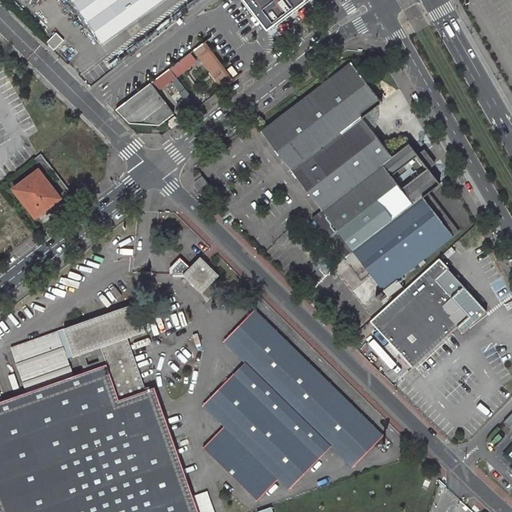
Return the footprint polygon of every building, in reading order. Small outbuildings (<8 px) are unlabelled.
[(72,0),(103,42),(162,0),(72,0)] [(243,0),(261,23),(263,22),(268,28),(304,0),(243,0)] [(63,40),(56,32),(46,42),(53,50),(63,40)] [(232,80),(202,42),(193,49),(223,88),(232,80)] [(182,60),(187,66),(194,60),(190,54),(182,60)] [(182,60),(149,84),(153,91),(167,81),(179,97),(185,93),(173,76),(187,66),(182,60)] [(261,132),(322,211),(408,145),(351,65),(261,132)] [(236,74),(231,66),(226,69),(232,77),(236,74)] [(159,128),(173,117),(153,91),(149,84),(121,104),(115,110),(130,125),(159,128)] [(199,110),(189,98),(176,107),(186,120),(199,110)] [(178,126),(173,121),(165,127),(170,132),(178,126)] [(440,185),(408,145),(322,211),(382,290),(454,237),(424,197),(440,185)] [(48,167),(38,154),(33,158),(43,171),(48,167)] [(14,189),(37,217),(50,207),(48,203),(58,194),(39,171),(14,189)] [(195,186),(201,194),(210,187),(202,177),(195,182),(195,186)] [(218,275),(200,257),(183,274),(202,292),(218,275)] [(487,311),(439,258),(370,321),(412,367),(457,326),(462,332),(487,311)] [(28,390),(0,400),(0,509),(1,511),(192,511),(149,388),(140,391),(121,338),(147,329),(138,301),(65,325),(75,353),(103,344),(109,362),(76,374),(74,368),(26,384),(28,390)] [(384,434),(255,310),(222,342),(245,363),(204,406),(224,429),(204,448),(258,502),(278,481),(289,490),(332,447),(353,469),(384,434)] [(13,345),(19,362),(66,345),(60,329),(13,345)] [(19,362),(20,367),(67,350),(66,345),(19,362)] [(67,350),(20,367),(25,381),(72,364),(67,350)] [(25,381),(26,384),(74,368),(72,364),(25,381)] [(507,427),(511,421),(511,413),(510,412),(502,421),(507,427)] [(202,511),(212,511),(207,492),(198,494),(202,511)]
